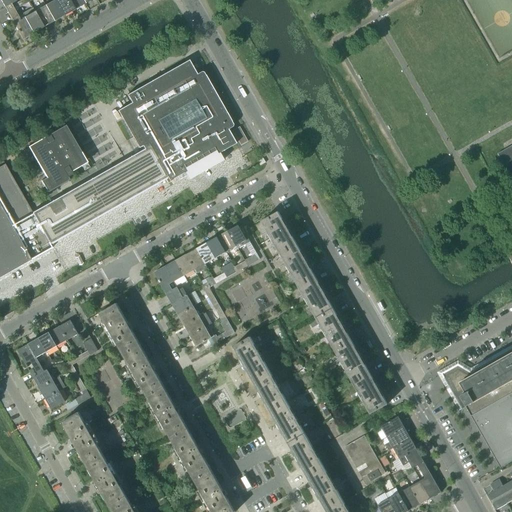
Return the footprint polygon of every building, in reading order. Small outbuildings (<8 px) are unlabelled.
[(45,5),(44,6),(54,22),(54,21),(63,16),(64,16),(64,15),(55,0),(54,0),(55,0),(45,6),(45,5)] [(55,0),(64,15),(74,10),(68,0),(55,0)] [(68,0),(74,10),(75,10),(75,9),(84,4),(85,4),(82,0),(68,0)] [(13,24),(20,21),(18,17),(14,10),(10,4),(4,7),(4,8),(13,24)] [(34,11),(43,28),(43,27),(53,21),(53,22),(54,22),(44,6),(35,12),(34,11)] [(22,15),(32,33),(32,34),(33,33),(43,27),(43,28),(34,11),(32,8),(22,14),(22,15)] [(20,21),(13,24),(17,31),(18,34),(18,33),(22,40),(23,39),(22,39),(32,33),(22,15),(18,17),(20,21)] [(166,175),(169,181),(235,144),(228,130),(232,128),(233,125),(203,73),(200,72),(196,74),(188,60),(126,95),(131,103),(117,111),(138,149),(138,148),(139,149),(125,157),(126,159),(33,214),(49,243),(166,175)] [(69,180),(67,177),(72,175),(72,174),(71,173),(71,172),(81,166),(87,163),(65,125),(49,135),(47,133),(43,135),(44,138),(28,147),(30,151),(46,178),(41,181),(47,193),(69,180)] [(239,147),(249,142),(240,125),(230,131),(239,147)] [(511,145),(497,154),(511,180),(511,145)] [(82,168),(84,171),(90,168),(87,163),(81,166),(82,168)] [(52,248),(50,244),(49,244),(32,213),(5,165),(4,165),(0,167),(0,277),(10,272),(52,248)] [(244,212),(248,222),(277,209),(272,199),(244,212)] [(304,258),(297,244),(289,231),(287,226),(286,227),(278,212),(261,222),(269,235),(272,241),(287,267),(290,273),(305,299),(308,305),(309,305),(323,331),(327,337),(341,363),(345,369),(359,395),(363,401),(370,414),(387,405),(379,391),(380,390),(377,386),(361,359),(359,354),(343,327),(344,327),(341,322),(325,295),(323,290),(322,290),(307,263),(304,258)] [(227,232),(236,247),(237,250),(243,246),(250,242),(248,239),(247,240),(238,225),(238,226),(228,231),(227,232)] [(217,238),(226,253),(236,247),(227,232),(218,237),(217,237),(217,238)] [(207,244),(215,258),(226,253),(217,238),(207,243),(206,243),(207,244)] [(197,249),(196,249),(205,264),(215,258),(207,244),(197,249)] [(205,264),(196,249),(186,255),(194,270),(197,274),(207,268),(205,264)] [(176,261),(175,261),(184,276),(194,270),(186,255),(176,261)] [(244,261),(245,262),(247,266),(258,260),(258,259),(254,255),(244,261)] [(165,267),(174,282),(184,276),(175,261),(165,267)] [(245,262),(234,268),(237,272),(247,266),(245,262)] [(166,294),(177,288),(174,282),(165,267),(155,273),(154,273),(166,294)] [(234,268),(224,273),(227,278),(237,272),(234,268)] [(224,273),(214,279),(216,284),(227,278),(224,273)] [(206,281),(207,283),(211,287),(216,284),(214,279),(212,277),(206,281)] [(0,286),(3,292),(17,286),(15,280),(0,286)] [(202,286),(205,292),(210,290),(211,287),(207,283),(202,286)] [(166,295),(169,300),(180,293),(179,291),(177,288),(166,294),(166,295)] [(183,289),(179,291),(180,293),(169,300),(172,304),(172,305),(176,303),(183,299),(187,297),(184,291),(183,289)] [(205,292),(209,298),(213,296),(210,290),(205,292)] [(197,291),(192,293),(196,304),(200,302),(197,291)] [(99,298),(99,299),(103,305),(108,303),(104,296),(99,298)] [(214,309),(215,309),(219,306),(213,296),(209,298),(206,300),(212,310),(214,309)] [(178,315),(193,307),(187,297),(183,299),(176,303),(172,305),(178,315)] [(100,314),(194,480),(212,511),(234,511),(235,511),(157,375),(117,304),(100,313),(100,314)] [(219,306),(215,309),(220,319),(225,317),(219,306)] [(184,326),(199,317),(193,307),(178,315),(178,316),(184,325),(184,326)] [(190,336),(205,328),(202,323),(205,321),(202,316),(199,317),(184,326),(190,336)] [(208,326),(205,328),(190,336),(190,337),(190,336),(196,346),(196,347),(201,344),(202,344),(203,345),(204,345),(205,345),(206,344),(207,343),(207,342),(207,341),(211,338),(215,345),(235,333),(225,317),(220,319),(228,333),(218,339),(216,335),(214,336),(208,326)] [(66,323),(60,327),(67,341),(74,337),(74,338),(75,337),(74,337),(78,334),(70,321),(66,323),(66,322),(65,322),(66,323)] [(317,327),(314,322),(309,325),(312,331),(317,327)] [(55,329),(49,333),(57,346),(63,343),(64,344),(64,343),(67,341),(60,327),(56,329),(55,328),(55,329)] [(45,335),(39,338),(47,352),(53,349),(53,350),(54,349),(53,348),(57,346),(49,333),(45,335),(45,334),(44,334),(45,335)] [(244,365),(251,379),(259,393),(262,397),(277,424),(277,425),(280,429),(295,457),(298,462),(298,461),(314,489),(313,489),(316,493),(326,511),(349,511),(348,510),(333,485),(334,484),(330,478),(330,479),(315,452),(312,446),(297,420),(294,414),(279,388),(276,382),(261,357),(258,350),(258,351),(250,337),(233,347),(241,361),(244,366),(244,365)] [(34,341),(29,344),(36,358),(42,355),(43,356),(43,355),(43,354),(47,352),(39,338),(35,341),(34,340),(34,341)] [(88,351),(82,355),(84,359),(98,351),(91,339),(83,343),(88,351)] [(31,361),(36,370),(41,367),(36,358),(29,344),(25,347),(24,346),(23,346),(24,347),(18,351),(26,364),(31,361)] [(511,368),(506,358),(471,377),(458,370),(448,376),(462,402),(500,468),(511,461),(511,368)] [(31,373),(33,378),(44,372),(41,367),(36,370),(31,373)] [(37,385),(39,389),(53,381),(51,376),(52,376),(51,376),(47,370),(44,372),(33,378),(37,384),(36,385),(37,385)] [(57,378),(62,388),(66,387),(61,376),(57,378)] [(43,395),(45,399),(59,391),(57,387),(58,387),(57,386),(56,387),(53,381),(39,389),(43,395),(42,395),(42,396),(43,395)] [(83,394),(75,399),(64,405),(68,411),(91,398),(83,384),(79,386),(83,394)] [(59,391),(45,399),(49,405),(48,406),(49,406),(51,410),(65,402),(63,398),(64,397),(63,397),(62,397),(59,391)] [(62,423),(112,511),(135,511),(79,413),(79,412),(62,422),(62,423)] [(108,419),(111,425),(118,420),(115,415),(108,419)] [(381,427),(387,438),(404,428),(404,427),(402,424),(399,418),(398,417),(381,427)] [(389,451),(393,448),(410,438),(408,435),(408,434),(408,435),(405,429),(404,428),(387,438),(390,443),(385,445),(389,451)] [(362,451),(364,455),(372,450),(364,436),(359,439),(365,449),(362,451)] [(393,448),(399,459),(405,456),(405,455),(416,449),(414,446),(414,445),(411,440),(411,439),(410,438),(393,448)] [(359,439),(354,442),(360,452),(362,451),(365,449),(359,439)] [(354,442),(349,445),(355,455),(360,452),(354,442)] [(344,447),(350,457),(355,455),(349,445),(344,447)] [(418,466),(421,472),(427,468),(422,459),(420,457),(420,456),(417,450),(416,449),(405,455),(405,456),(399,459),(403,467),(409,463),(412,469),(418,466)] [(364,455),(365,456),(367,459),(374,455),(372,450),(364,455)] [(350,457),(353,463),(365,456),(364,455),(362,451),(360,452),(355,455),(350,457)] [(374,455),(367,459),(368,461),(371,466),(372,468),(379,463),(374,455)] [(353,463),(356,468),(368,461),(367,459),(365,456),(353,463)] [(356,468),(359,473),(371,466),(368,461),(356,468)] [(362,478),(367,476),(377,470),(382,467),(379,463),(372,468),(371,466),(359,473),(362,478)] [(425,479),(420,482),(430,499),(433,497),(434,497),(439,493),(441,493),(427,468),(421,472),(425,479)] [(367,476),(370,482),(381,476),(377,470),(367,476)] [(370,482),(367,476),(362,478),(365,484),(370,482)] [(499,480),(494,482),(507,504),(511,500),(511,490),(508,483),(503,486),(499,480)] [(420,482),(409,488),(419,505),(420,504),(426,501),(427,501),(430,499),(420,482)] [(507,504),(494,482),(490,485),(494,492),(488,495),(496,510),(507,504)] [(375,498),(377,503),(399,493),(396,488),(375,498)] [(409,488),(399,494),(408,511),(410,510),(415,507),(416,507),(419,505),(409,488)] [(388,500),(395,511),(406,511),(408,511),(399,494),(388,500)] [(395,511),(388,500),(377,506),(380,511),(395,511)]
